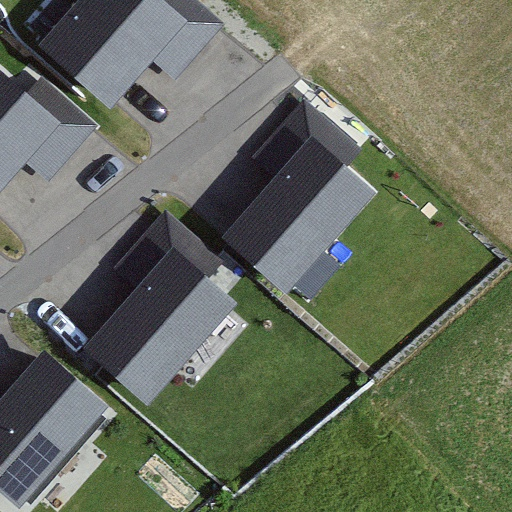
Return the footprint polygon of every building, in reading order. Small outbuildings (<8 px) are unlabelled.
[(81,0),(42,42),(111,104),(149,63),(172,84),(228,23),(202,0),(81,0)] [(23,92),(0,72),(0,190),(27,160),(50,181),(99,124),(40,73),(23,92)] [(377,192),(314,134),(222,236),(286,293),(377,192)] [(239,303),(170,244),(83,346),(152,405),(239,303)] [(0,490),(24,511),(114,406),(45,348),(0,401),(0,490)]
